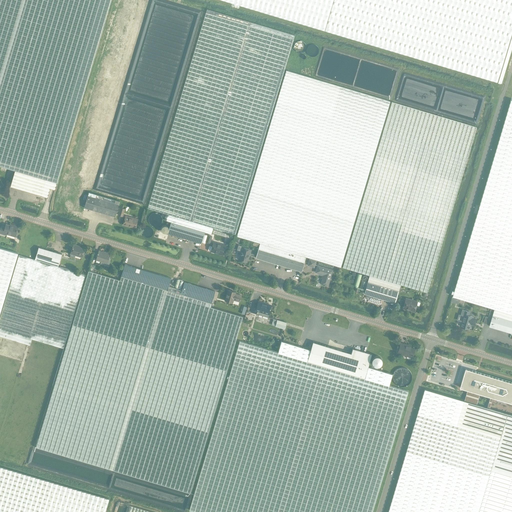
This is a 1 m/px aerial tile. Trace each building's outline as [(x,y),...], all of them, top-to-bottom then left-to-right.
[(14,170),(57,183),(110,0),(0,0),(0,165),(13,170),(14,170)] [(511,0),(226,0),(498,80),(497,81),(501,82),(511,44),(511,0)] [(294,35),(280,31),(206,9),(206,12),(198,37),(147,208),(166,214),(164,220),(170,222),(204,232),(211,234),(213,228),(235,234),(293,38),(294,35)] [(259,243),(305,257),(305,256),(340,267),(390,101),(286,70),(277,101),(236,236),(259,243)] [(511,99),(453,296),(495,308),(511,313),(511,99)] [(342,267),(368,275),(399,285),(427,293),(476,127),(391,102),(342,267)] [(57,183),(14,170),(9,186),(47,197),(49,188),(55,190),(57,183)] [(114,217),(119,201),(88,192),(84,207),(114,217)] [(137,219),(125,216),(122,224),(134,228),(135,226),(136,225),(135,225),(137,219)] [(170,222),(167,233),(201,243),(204,232),(170,222)] [(15,235),(18,226),(12,225),(12,226),(5,224),(5,227),(1,226),(0,227),(0,233),(6,235),(6,232),(15,235)] [(222,255),(224,250),(225,245),(217,243),(217,244),(212,243),(211,246),(209,245),(208,246),(207,249),(208,250),(210,251),(222,255)] [(301,271),(305,257),(259,243),(255,257),(301,271)] [(81,257),(84,248),(77,247),(78,246),(73,244),(70,254),(81,257)] [(246,262),(248,257),(250,249),(243,247),(243,246),(238,245),(236,250),(240,251),(238,259),(246,262)] [(0,312),(18,253),(0,247),(0,312)] [(39,247),(35,259),(57,266),(61,254),(39,247)] [(106,262),(108,254),(98,251),(96,259),(106,262)] [(57,266),(35,259),(19,255),(0,316),(0,336),(30,345),(32,339),(63,348),(85,274),(57,266)] [(124,264),(120,275),(167,289),(168,286),(170,278),(124,264)] [(327,286),(332,270),(317,266),(315,273),(323,275),(320,284),(327,286)] [(181,290),(168,286),(167,289),(120,275),(119,280),(88,271),(36,447),(190,493),(243,317),(209,307),(211,302),(180,293),(181,290)] [(399,285),(369,276),(364,293),(394,302),(399,285)] [(183,282),(181,290),(180,293),(211,302),(214,291),(183,282)] [(239,301),(241,295),(234,293),(235,292),(227,289),(224,300),(232,302),(232,299),(239,301)] [(414,310),(416,301),(405,298),(402,308),(406,309),(407,308),(414,310)] [(250,312),(258,314),(268,317),(269,313),(267,313),(270,305),(257,301),(256,305),(253,304),(250,312)] [(511,313),(495,308),(489,326),(511,332),(511,313)] [(469,329),(473,316),(468,315),(469,312),(465,310),(463,316),(464,317),(463,322),(461,322),(460,327),(469,329)] [(284,329),(286,322),(276,320),(275,326),(284,329)] [(364,378),(307,361),(310,350),(281,341),(278,352),(239,341),(189,510),(196,511),(371,511),(407,391),(389,385),(392,374),(368,367),(364,378)] [(310,350),(307,361),(364,378),(371,354),(352,348),(351,353),(313,342),(310,350)] [(411,357),(414,348),(409,347),(409,345),(400,343),(397,353),(411,357)] [(372,359),(371,362),(372,364),(374,366),(376,367),(379,367),(381,365),(382,362),(381,360),(380,358),(377,357),(374,357),(372,359)] [(465,372),(460,388),(461,388),(467,390),(493,397),(511,403),(511,382),(472,370),(466,369),(465,372)] [(425,389),(388,511),(478,511),(508,413),(509,414),(511,404),(511,403),(493,397),(467,390),(461,388),(458,399),(425,389)] [(478,511),(511,511),(511,414),(509,414),(508,413),(478,511)] [(105,511),(109,498),(0,465),(0,511),(105,511)]
